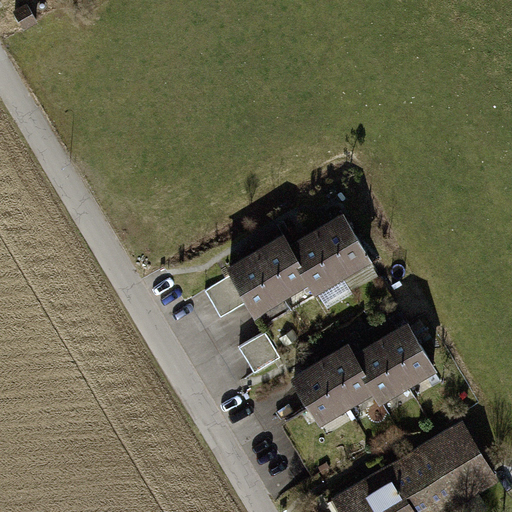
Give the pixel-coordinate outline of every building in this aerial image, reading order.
[(340,210),(284,242),(313,294),(369,262),(340,210)] [(278,234),(223,267),(251,316),(306,283),(278,234)] [(406,321),(351,353),(381,403),(436,370),(406,321)] [(345,345),(292,377),(321,426),(374,394),(345,345)] [(462,419),(331,497),(340,511),(450,511),(500,482),(462,419)]
